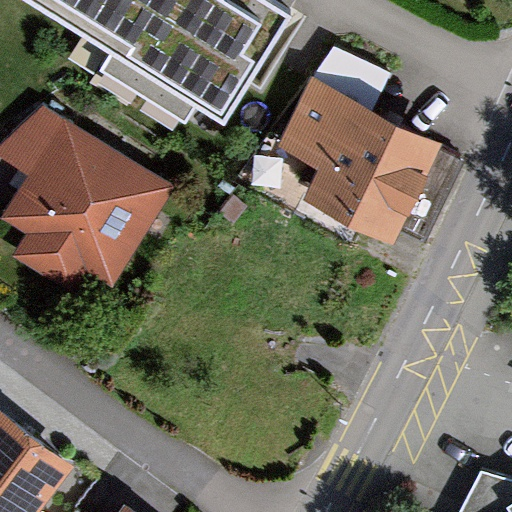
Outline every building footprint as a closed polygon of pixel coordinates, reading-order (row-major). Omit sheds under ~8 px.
[(85,0),(61,0),(79,11),(85,0)] [(188,0),(85,0),(79,11),(153,57),(188,0)] [(290,1),(288,0),(188,0),(153,57),(227,103),(290,1)] [(314,79),(288,132),(329,151),(318,174),(428,227),(464,152),(314,79)] [(0,203),(0,230),(119,298),(188,177),(58,103),(0,203)] [(0,511),(31,511),(76,453),(0,396),(0,511)] [(110,511),(152,511),(125,492),(110,511)]
